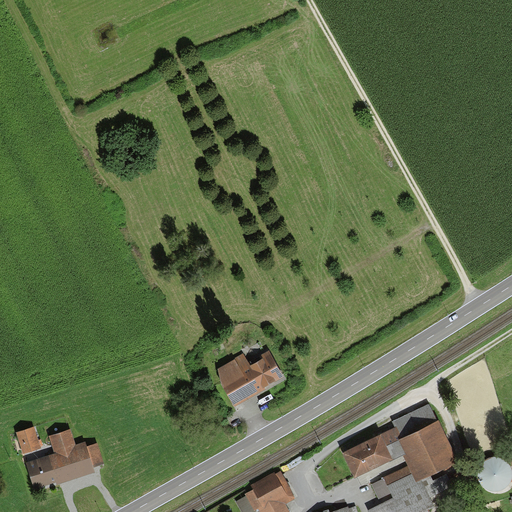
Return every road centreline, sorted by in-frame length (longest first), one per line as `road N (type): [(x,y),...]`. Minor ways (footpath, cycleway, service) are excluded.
road 1 (primary): [(511,285),(131,511)]
road 2 (track): [(436,224),(216,350),(209,362),(216,387),(230,414),(249,416),(261,439)]
road 3 (track): [(307,0),(479,306)]
road 4 (track): [(511,334),(306,469)]
road 5 (track): [(473,511),(438,380)]
